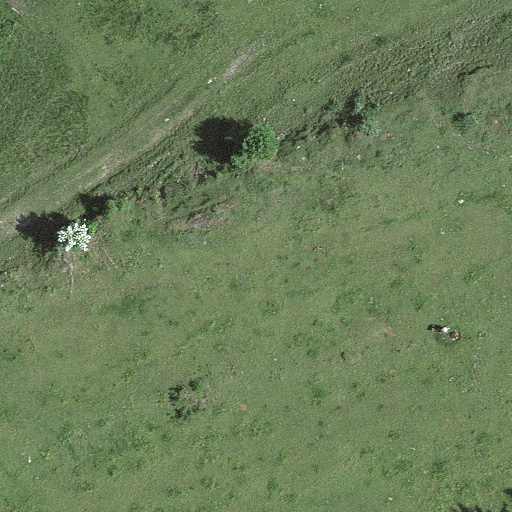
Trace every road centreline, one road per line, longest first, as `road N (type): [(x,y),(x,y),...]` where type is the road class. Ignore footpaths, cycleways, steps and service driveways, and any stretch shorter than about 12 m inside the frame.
road 1 (track): [(0,377),(154,340),(511,205)]
road 2 (track): [(316,0),(256,62),(0,237)]
